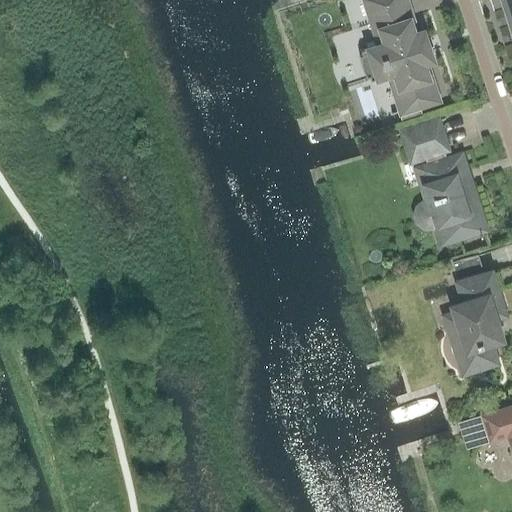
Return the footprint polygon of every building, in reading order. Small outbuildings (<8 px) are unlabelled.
[(363,55),(360,56),(361,60),(362,65),(363,69),(365,73),(367,77),(370,77),(371,81),(387,76),(387,74),(390,73),(402,110),(392,113),(392,114),(399,112),(420,105),(431,102),(431,100),(429,101),(426,91),(432,89),(433,91),(434,91),(425,62),(431,60),(422,33),(416,35),(404,0),(368,0),(365,1),(365,2),(368,2),(377,32),(381,31),(385,45),(378,47),(377,45),(361,50),(363,55)] [(420,105),(399,112),(402,120),(422,113),(420,105)] [(445,118),(394,134),(394,136),(404,133),(412,159),(411,159),(411,160),(425,156),(428,165),(424,167),(429,183),(423,185),(428,203),(426,203),(420,207),(418,214),(420,221),(426,225),(433,225),(442,222),(447,240),(445,241),(445,242),(470,234),(471,236),(485,231),(488,241),(489,240),(470,180),(466,181),(458,156),(447,159),(444,150),(447,149),(438,121),(446,119),(445,118)] [(494,318),(504,315),(490,274),(485,275),(484,271),(458,279),(466,303),(454,306),(460,327),(451,330),(454,340),(453,344),(453,348),(454,352),(456,356),(458,359),(461,362),(464,372),(495,362),(489,343),(501,339),(494,318)] [(511,407),(484,416),(489,432),(506,426),(511,445),(511,407)]
